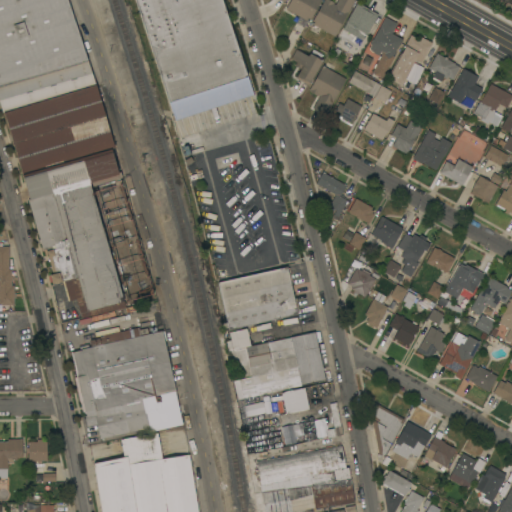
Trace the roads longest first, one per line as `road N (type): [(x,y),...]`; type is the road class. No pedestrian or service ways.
road 1 (tertiary): [(76,0),(169,289),(212,511)]
road 2 (residential): [(247,0),(336,318),(372,511)]
road 3 (residential): [(0,155),(85,511)]
road 4 (residential): [(288,127),(511,252)]
road 5 (residential): [(342,349),(511,444)]
